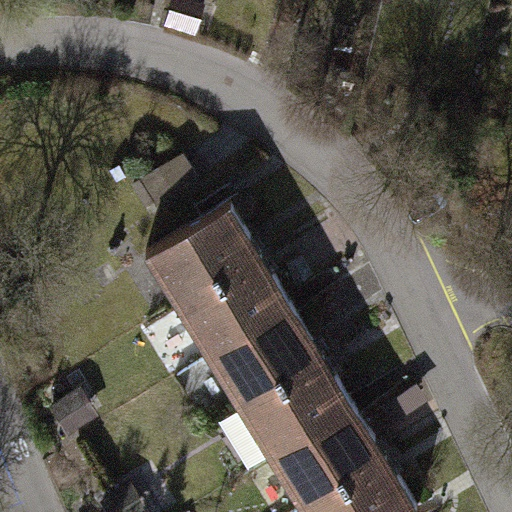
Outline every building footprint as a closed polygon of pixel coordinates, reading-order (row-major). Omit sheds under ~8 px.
[(207,6),(190,0),(175,0),(167,26),(198,36),(207,6)] [(140,182),(153,201),(196,174),(184,155),(140,182)] [(174,300),(260,246),(228,196),(142,249),(174,300)] [(206,350),(291,297),(260,246),(174,300),(206,350)] [(237,401),(323,347),(291,297),(206,350),(237,401)] [(269,451),(354,398),(323,347),(237,401),(269,451)] [(80,384),(43,403),(61,438),(98,419),(80,384)] [(300,501),(386,448),(354,398),(269,451),(300,501)] [(306,511),(395,511),(417,498),(386,448),(300,501),(306,511)] [(145,511),(128,481),(98,497),(106,511),(145,511)]
